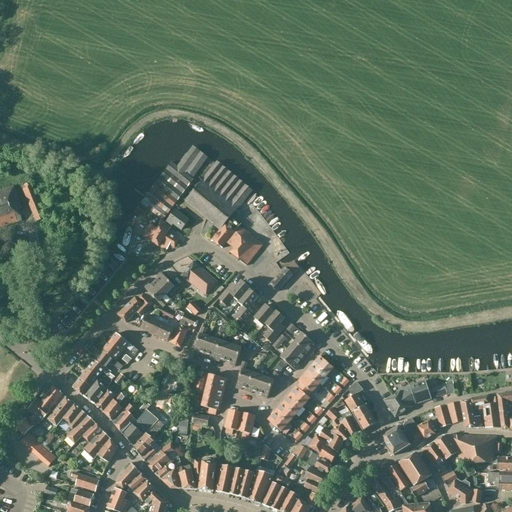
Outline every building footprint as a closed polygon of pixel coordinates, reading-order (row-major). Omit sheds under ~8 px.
[(185,173),(186,172),(200,152),(193,146),(178,167),(185,173)] [(208,158),(200,152),(186,172),(194,178),(208,158)] [(185,202),(220,231),(230,218),(249,196),(253,192),(217,162),(215,164),(204,177),(205,178),(185,202)] [(172,163),(156,185),(178,201),(194,180),(185,173),(178,167),(172,163)] [(23,190),(35,222),(43,219),(31,187),(29,183),(24,185),(25,189),(23,190)] [(156,185),(151,191),(173,207),(178,201),(156,185)] [(0,225),(21,219),(18,210),(21,209),(14,188),(0,191),(0,225)] [(151,191),(146,197),(168,214),(173,207),(151,191)] [(146,197),(141,204),(163,221),(168,214),(146,197)] [(171,228),(163,222),(163,221),(141,204),(136,212),(151,224),(153,222),(169,232),(171,228)] [(172,226),(173,224),(182,230),(189,221),(178,213),(175,211),(166,222),(172,226)] [(230,218),(220,231),(211,241),(222,249),(227,244),(233,249),(230,253),(247,266),(263,245),(230,218)] [(168,234),(169,232),(153,222),(151,224),(144,237),(167,251),(170,246),(175,248),(180,241),(168,234)] [(182,276),(206,296),(217,282),(200,268),(194,262),(182,276)] [(286,268),(270,285),(278,293),(291,278),(292,280),(295,276),(294,275),(299,269),(294,262),(293,262),(286,268)] [(158,279),(154,282),(167,295),(171,291),(174,294),(180,289),(176,285),(174,287),(161,273),(157,277),(158,279)] [(234,297),(239,302),(250,290),(251,289),(242,281),(232,291),(228,288),(219,299),(226,306),(234,297)] [(162,300),(167,295),(154,282),(151,286),(149,284),(145,289),(158,303),(159,303),(164,308),(167,305),(162,300)] [(259,297),(250,290),(239,302),(239,303),(244,307),(241,310),(244,312),(239,317),(245,322),(258,306),(254,303),(259,297)] [(141,317),(153,304),(143,293),(136,299),(135,298),(118,315),(126,323),(137,313),(141,317)] [(196,317),(202,310),(193,302),(187,308),(196,317)] [(264,327),(265,325),(265,324),(275,313),(266,305),(255,319),(264,327)] [(157,312),(165,315),(167,311),(159,307),(157,312)] [(276,311),(275,313),(265,324),(265,325),(270,329),(263,337),(271,344),(281,332),(277,328),(285,319),(276,311)] [(189,330),(183,328),(186,323),(194,327),(197,321),(184,314),(179,326),(171,344),(181,348),(189,330)] [(141,329),(154,335),(161,322),(163,319),(156,316),(154,320),(147,316),(141,329)] [(174,329),(167,325),(168,322),(163,319),(161,322),(154,335),(168,342),(174,329)] [(248,328),(243,324),(239,329),(244,333),(248,328)] [(292,324),(287,330),(291,333),(296,328),(292,324)] [(209,358),(214,360),(225,329),(221,327),(219,333),(217,340),(210,338),(205,355),(210,356),(209,358)] [(200,353),(205,355),(210,338),(204,336),(207,329),(203,328),(200,334),(194,353),(199,355),(200,353)] [(220,360),(225,362),(231,345),(225,343),(227,336),(229,330),(225,329),(214,360),(220,362),(220,360)] [(302,333),(295,342),(310,355),(310,354),(308,353),(311,349),(313,351),(317,346),(302,333)] [(117,334),(110,342),(122,352),(126,348),(130,352),(134,347),(117,334)] [(282,335),(277,341),(281,344),(286,339),(282,335)] [(231,345),(225,362),(230,363),(229,365),(235,367),(242,348),(246,343),(243,340),(237,347),(231,345)] [(281,344),(277,341),(273,346),(276,350),(281,344)] [(116,361),(122,352),(110,342),(103,351),(114,359),(116,361)] [(288,350),(301,361),(305,357),(306,359),(310,355),(295,342),(288,350)] [(295,371),(299,366),(298,365),(301,361),(288,350),(281,358),(295,371)] [(123,367),(116,361),(114,359),(103,351),(94,361),(105,370),(107,372),(108,370),(107,369),(110,363),(120,371),(123,367)] [(320,357),(312,366),(326,378),(334,369),(320,357)] [(94,361),(87,370),(98,379),(105,370),(94,361)] [(247,364),(243,362),(240,372),(241,372),(236,388),(242,390),(242,388),(247,390),(246,392),(255,367),(255,366),(253,373),(245,370),(247,364)] [(312,366),(304,375),(318,386),(326,378),(312,366)] [(259,368),(255,367),(246,392),(252,394),(253,392),(257,394),(263,377),(257,374),(259,368)] [(87,370),(80,378),(91,387),(98,379),(87,370)] [(285,371),(279,375),(286,386),(292,382),(285,371)] [(263,377),(257,394),(262,395),(261,397),(267,399),(274,381),(278,375),(275,372),(269,379),(263,377)] [(119,386),(126,378),(121,374),(114,382),(119,386)] [(208,381),(207,386),(225,390),(227,379),(209,375),(208,381)] [(300,383),(299,386),(310,395),(311,393),(312,394),(318,386),(304,375),(298,382),(300,383)] [(83,397),(91,387),(80,378),(74,386),(73,385),(72,386),(73,387),(73,388),(83,397)] [(194,388),(202,390),(205,380),(197,378),(194,388)] [(345,378),(340,384),(344,388),(349,382),(345,378)] [(97,382),(95,384),(84,397),(95,405),(107,389),(97,381),(97,382)] [(425,382),(410,387),(410,388),(402,393),(401,391),(384,402),(395,418),(411,408),(410,405),(415,403),(416,405),(432,400),(431,399),(429,391),(425,382)] [(353,386),(348,391),(353,397),(345,401),(352,413),(363,432),(377,423),(367,405),(364,406),(358,394),(363,391),(356,383),(353,386)] [(453,385),(446,386),(447,395),(455,394),(453,385)] [(205,393),(204,396),(222,400),(223,398),(225,390),(207,386),(205,391),(205,393)] [(296,387),(291,393),(305,405),(310,399),(308,397),(310,395),(299,386),(297,388),(296,387)] [(333,392),(337,396),(342,390),(337,386),(333,392)] [(431,399),(447,394),(444,386),(429,391),(431,399)] [(54,387),(41,403),(50,410),(63,394),(54,387)] [(95,405),(104,413),(117,396),(108,390),(95,405)] [(120,393),(117,396),(104,413),(112,421),(123,409),(120,406),(126,398),(120,393)] [(291,393),(283,402),(297,414),(305,405),(291,393)] [(497,395),(498,398),(498,403),(501,429),(509,430),(509,429),(511,428),(511,418),(508,419),(506,403),(507,403),(506,394),(497,395)] [(176,396),(168,395),(167,405),(174,406),(176,396)] [(325,400),(330,404),(335,398),(330,395),(325,400)] [(222,400),(204,396),(202,407),(210,409),(208,414),(216,415),(217,411),(219,411),(222,400)] [(480,406),(482,406),(489,405),(489,404),(488,396),(471,399),(471,400),(472,407),(480,406)] [(57,427),(63,419),(74,405),(66,398),(48,420),(57,427)] [(26,419),(22,423),(29,431),(41,419),(42,421),(52,411),(50,410),(41,403),(37,399),(29,410),(35,415),(29,422),(26,419)] [(471,400),(460,402),(464,422),(465,429),(482,429),(480,417),(474,418),(472,407),(471,400)] [(146,402),(139,410),(144,414),(150,406),(146,402)] [(283,402),(276,411),(290,423),(297,414),(283,402)] [(453,425),(464,422),(460,402),(447,405),(453,425)] [(485,429),(501,429),(498,403),(493,404),(489,404),(489,405),(482,406),(484,418),(485,429)] [(69,427),(74,431),(88,417),(82,411),(74,405),(63,419),(70,426),(69,427)] [(114,423),(123,434),(123,435),(136,421),(130,415),(135,410),(130,405),(114,423)] [(445,406),(435,409),(440,428),(451,425),(445,406)] [(314,413),(319,417),(324,411),(319,407),(314,413)] [(349,413),(344,416),(342,416),(333,408),(331,410),(326,415),(333,422),(337,419),(340,423),(341,425),(340,425),(349,439),(360,433),(352,416),(352,417),(349,413)] [(233,430),(238,431),(242,413),(229,410),(225,428),(227,429),(226,433),(232,435),(233,430)] [(282,432),(290,423),(276,411),(268,420),(282,432)] [(256,416),(242,413),(238,431),(243,433),(242,437),(249,438),(250,434),(251,434),(256,416)] [(132,446),(153,423),(143,414),(137,421),(136,421),(123,435),(132,446)] [(192,423),(193,423),(202,425),(208,427),(209,417),(194,414),(192,423)] [(307,421),(312,425),(317,420),(312,415),(307,421)] [(75,444),(83,436),(95,423),(88,417),(74,431),(68,437),(75,444)] [(162,417),(159,421),(134,448),(142,458),(158,440),(154,436),(164,426),(167,422),(162,417)] [(327,421),(323,418),(318,424),(322,427),(327,421)] [(335,430),(331,432),(343,442),(349,439),(340,425),(341,425),(340,423),(337,419),(333,422),(334,423),(331,425),(335,430)] [(417,427),(420,432),(423,438),(424,440),(435,435),(433,432),(436,431),(434,427),(431,428),(428,421),(417,427)] [(22,423),(17,428),(24,436),(29,431),(22,423)] [(86,448),(91,444),(103,432),(95,423),(83,436),(88,441),(84,446),(86,448)] [(201,432),(202,425),(193,423),(192,431),(201,432)] [(300,430),(305,433),(310,428),(305,424),(300,430)] [(398,427),(382,438),(393,456),(410,446),(398,427)] [(309,447),(321,454),(326,445),(338,453),(343,442),(331,432),(324,428),(319,437),(316,436),(309,447)] [(94,461),(98,456),(111,440),(103,432),(91,444),(84,451),(94,461)] [(303,436),(302,436),(298,432),(293,438),(298,442),(303,436)] [(416,442),(423,438),(420,432),(412,436),(416,442)] [(21,442),(26,447),(34,438),(29,433),(21,442)] [(446,461),(457,454),(446,436),(434,443),(446,460),(446,461)] [(446,436),(457,454),(465,468),(468,466),(471,464),(486,463),(493,463),(496,438),(469,437),(446,436)] [(26,447),(31,451),(39,442),(34,438),(26,447)] [(118,448),(111,440),(98,456),(109,463),(118,448)] [(31,451),(35,455),(43,446),(39,442),(31,451)] [(152,449),(143,459),(156,475),(171,462),(178,457),(171,443),(157,454),(152,449)] [(434,443),(422,450),(434,467),(446,460),(434,443)] [(293,455),(292,456),(296,459),(297,458),(302,460),(305,455),(307,450),(300,445),(293,455)] [(321,454),(319,457),(332,464),(338,453),(326,445),(321,454)] [(35,455),(39,459),(47,450),(43,446),(35,455)] [(271,451),(265,446),(261,460),(268,462),(271,451)] [(39,459),(44,463),(52,454),(47,450),(39,459)] [(307,463),(311,466),(310,467),(314,469),(327,476),(332,464),(319,457),(314,454),(313,453),(307,463)] [(438,485),(432,476),(417,453),(398,464),(413,487),(409,489),(415,498),(429,490),(438,485)] [(52,454),(44,463),(49,467),(57,458),(52,454)] [(506,470),(506,472),(511,472),(511,454),(511,455),(511,458),(498,458),(497,470),(506,470)] [(289,459),(285,465),(290,468),(296,459),(292,456),(289,460),(289,459)] [(217,464),(215,464),(215,460),(204,459),(204,462),(195,461),(195,467),(197,477),(201,478),(199,490),(213,492),(217,464)] [(172,463),(171,462),(156,475),(171,489),(180,489),(176,475),(177,475),(174,465),(173,463),(172,463)] [(181,462),(174,465),(177,475),(176,475),(180,489),(196,490),(190,466),(182,468),(181,462)] [(132,464),(117,484),(115,489),(127,494),(128,494),(128,492),(127,491),(124,489),(128,486),(140,473),(132,464)] [(287,478),(293,471),(290,468),(285,465),(280,472),(287,478)] [(386,472),(396,487),(400,492),(410,485),(397,465),(386,472)] [(217,493),(230,495),(236,469),(236,468),(223,466),(217,493)] [(471,466),(464,470),(468,478),(475,474),(471,466)] [(303,472),(301,476),(324,487),(327,477),(314,469),(310,467),(307,473),(303,472)] [(260,505),(263,499),(269,485),(274,476),(276,472),(259,468),(256,475),(248,500),(260,505)] [(236,469),(230,495),(232,496),(238,497),(245,472),(239,470),(236,469)] [(254,474),(245,472),(238,497),(246,500),(254,474)] [(401,495),(400,492),(396,487),(386,472),(379,479),(395,501),(396,500),(394,499),(401,495)] [(511,490),(511,472),(500,472),(500,474),(488,473),(488,483),(496,483),(496,485),(499,485),(499,490),(511,490)] [(79,475),(73,473),(72,477),(78,479),(76,486),(96,492),(100,481),(79,475)] [(449,490),(447,493),(465,505),(467,503),(472,504),(480,505),(482,492),(475,491),(474,491),(470,489),(470,485),(465,481),(460,483),(457,479),(453,473),(442,479),(446,486),(449,490)] [(141,474),(128,486),(124,489),(127,491),(131,488),(134,493),(147,481),(141,474)] [(276,477),(274,476),(269,485),(263,499),(266,500),(265,500),(266,501),(263,506),(271,508),(285,480),(277,475),(276,477)] [(324,487),(301,476),(297,483),(305,487),(320,495),(324,487)] [(271,508),(278,511),(289,491),(287,490),(290,483),(287,482),(289,479),(287,478),(285,480),(271,508)] [(386,506),(388,511),(391,511),(403,508),(402,506),(407,506),(402,497),(396,500),(395,501),(379,479),(371,486),(386,506)] [(131,496),(128,494),(127,494),(124,501),(129,502),(137,495),(144,501),(155,489),(148,482),(131,496)] [(47,487),(45,494),(56,497),(57,491),(47,487)] [(94,496),(73,489),(71,493),(77,495),(75,503),(90,507),(94,496)] [(123,503),(124,501),(127,494),(115,489),(107,509),(117,511),(123,511),(126,504),(123,503)] [(151,503),(153,506),(168,510),(170,504),(166,500),(166,499),(164,498),(164,496),(162,494),(161,495),(155,489),(144,501),(149,505),(151,503)] [(281,511),(292,511),(299,500),(306,504),(313,494),(305,490),(301,498),(289,491),(278,511),(281,511)] [(320,497),(313,494),(306,504),(299,500),(292,511),(313,511),(315,509),(320,497)] [(353,505),(351,503),(343,511),(370,511),(362,495),(353,505)] [(21,503),(32,507),(34,500),(23,496),(21,503)] [(69,506),(67,511),(89,511),(90,509),(62,500),(61,504),(69,506)]
